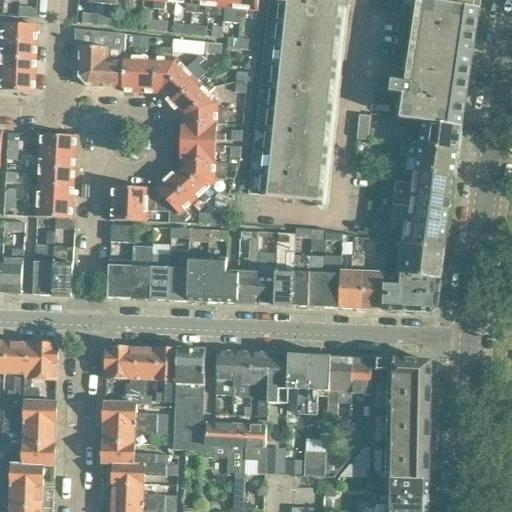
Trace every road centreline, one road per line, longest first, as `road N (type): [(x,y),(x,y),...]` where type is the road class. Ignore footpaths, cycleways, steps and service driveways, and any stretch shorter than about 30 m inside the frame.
road 1 (residential): [(469,338),(86,322)]
road 2 (secondary): [(469,338),(493,102),(511,4)]
road 3 (residential): [(98,169),(120,179),(144,173),(159,153),(157,129),(141,111),(116,108),(95,121),(87,142)]
road 4 (residential): [(86,322),(80,511)]
road 5 (secondary): [(459,511),(469,338)]
road 6 (residential): [(56,0),(52,117),(0,113)]
road 7 (residential): [(98,169),(86,322)]
